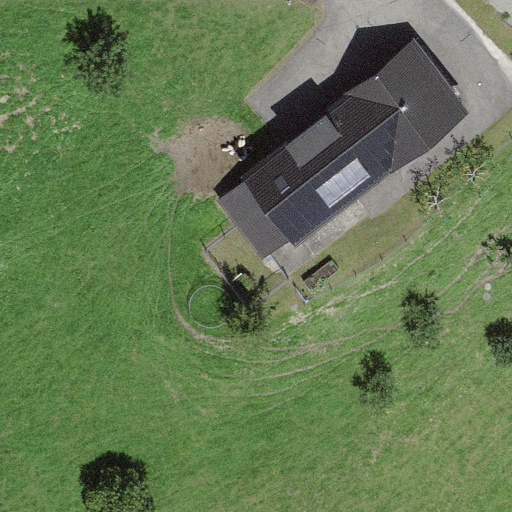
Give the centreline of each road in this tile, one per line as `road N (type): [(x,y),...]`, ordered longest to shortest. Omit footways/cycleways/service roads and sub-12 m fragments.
road 1 (track): [(427,0),(508,90),(439,159)]
road 2 (track): [(274,110),(423,0)]
